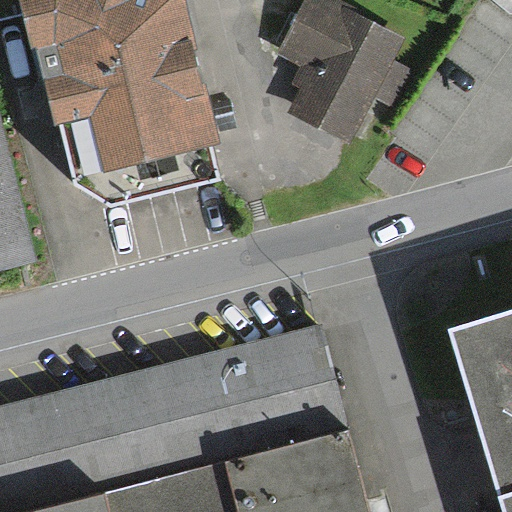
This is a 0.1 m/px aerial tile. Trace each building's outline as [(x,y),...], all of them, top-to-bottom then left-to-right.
[(184,0),(19,0),(28,42),(44,39),(50,68),(37,70),(46,114),(54,114),(69,177),(116,204),(220,180),(208,136),(213,133),(184,0)] [(397,40),(323,0),(307,0),(283,46),(327,70),(301,118),(343,140),(397,40)] [(0,266),(26,261),(0,149),(0,266)] [(511,511),(511,315),(426,339),(473,511),(511,511)] [(370,511),(321,318),(0,399),(0,511),(370,511)]
